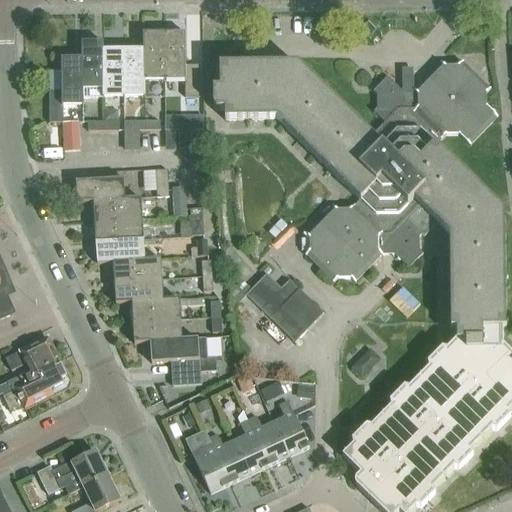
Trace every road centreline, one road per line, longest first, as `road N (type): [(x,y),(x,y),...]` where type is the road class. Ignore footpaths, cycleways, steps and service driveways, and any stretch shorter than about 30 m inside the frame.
road 1 (tertiary): [(1,0),(17,180),(117,400)]
road 2 (unclassified): [(293,267),(347,320),(331,340),(332,488)]
road 3 (residential): [(0,459),(117,400)]
road 4 (tertiary): [(117,400),(169,511)]
